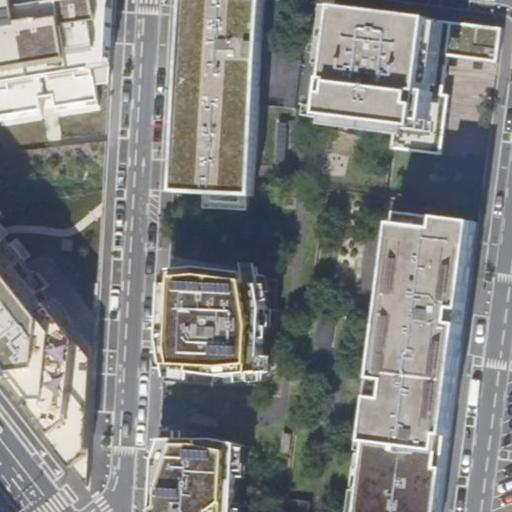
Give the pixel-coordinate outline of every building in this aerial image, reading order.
[(0,0),(0,353),(16,373),(19,396),(75,464),(79,464),(102,444),(91,329),(0,219),(0,167),(25,198),(50,177),(21,142),(19,123),(111,114),(107,73),(128,56),(122,0),(0,0)] [(185,0),(174,192),(255,196),(265,0),(185,0)] [(378,12),(334,6),(327,63),(339,65),(333,118),(396,126),(395,132),(393,149),(443,155),(450,95),(444,94),(449,55),(498,61),(500,49),(501,49),(502,39),(503,28),(378,12)] [(339,65),(327,63),(324,82),(329,83),(324,123),(395,132),(396,126),(333,118),(339,65)] [(95,236),(94,252),(118,253),(120,210),(77,207),(75,234),(95,236)] [(441,511),(465,321),(478,223),(398,213),(360,511),(441,511)] [(206,269),(170,272),(165,366),(229,374),(260,371),(266,361),(270,309),(267,293),(274,293),(271,277),(206,269)] [(157,511),(238,511),(242,444),(219,440),(192,440),(170,440),(170,427),(162,427),(157,511)]
